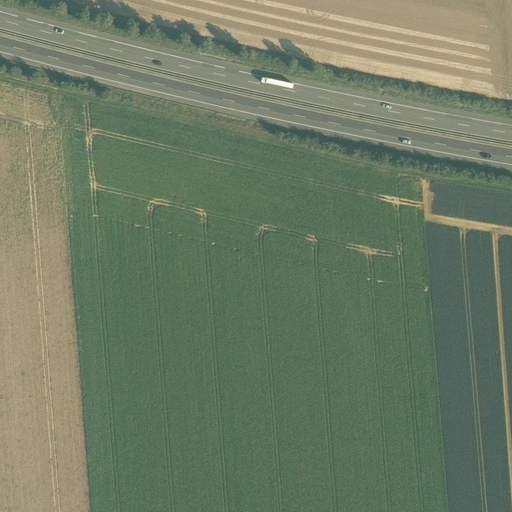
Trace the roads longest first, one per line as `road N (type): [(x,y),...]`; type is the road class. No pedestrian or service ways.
road 1 (motorway): [(0,44),(244,106),(511,158)]
road 2 (motorway): [(511,133),(247,83),(0,20)]
